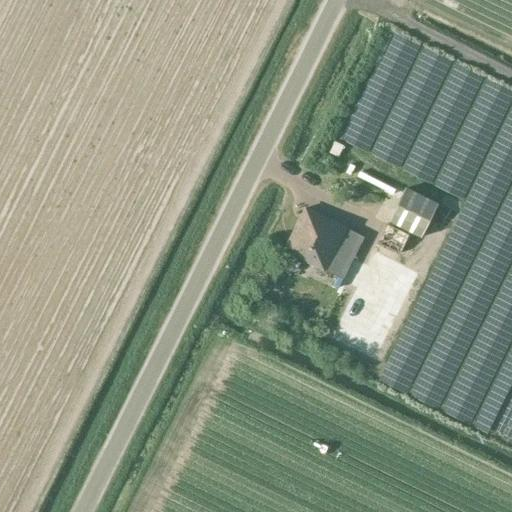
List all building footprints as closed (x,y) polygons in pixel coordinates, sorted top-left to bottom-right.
[(404,188),(389,221),(422,236),(437,203),(404,188)] [(306,208),(285,251),(325,271),(338,277),(342,279),(363,238),(359,235),(347,230),(347,229),(306,208)] [(386,223),(377,243),(399,255),(412,260),(421,240),(386,223)] [(412,260),(399,255),(377,243),(366,267),(400,284),(412,260)] [(361,301),(349,327),(365,335),(379,306),(369,301),(368,304),(361,301)]
